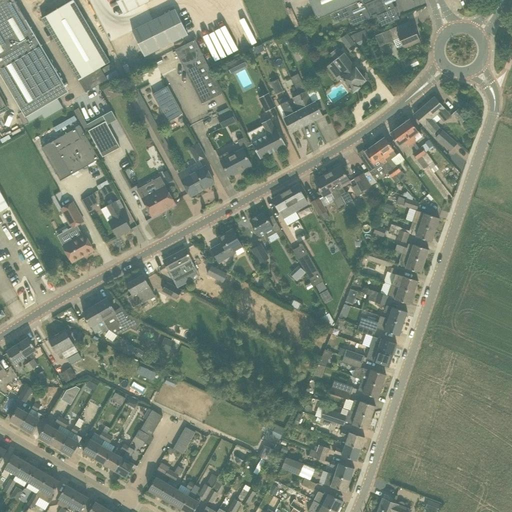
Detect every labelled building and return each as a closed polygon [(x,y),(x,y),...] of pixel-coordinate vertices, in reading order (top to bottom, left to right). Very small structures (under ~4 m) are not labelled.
[(0,0),(0,72),(26,116),(57,97),(69,91),(14,0),(0,0)] [(72,0),(42,18),(54,39),(86,20),(73,0),(72,0)] [(116,0),(124,14),(151,0),(116,0)] [(377,15),(382,26),(399,19),(391,0),(308,0),(317,19),(331,13),(335,22),(349,16),(353,26),(377,15)] [(145,56),(154,51),(187,34),(175,9),(132,30),(145,56)] [(86,20),(54,39),(66,59),(98,41),(86,20)] [(409,21),(400,25),(382,33),(375,36),(380,46),(394,40),(397,48),(398,48),(403,46),(404,48),(420,41),(414,27),(412,28),(409,21)] [(365,29),(353,34),(356,42),(368,38),(365,29)] [(348,33),(341,38),(339,40),(346,49),(352,45),(352,43),(354,42),(348,33)] [(227,104),(222,93),(195,39),(186,44),(184,40),(175,45),(177,48),(175,49),(202,103),(218,95),(219,98),(221,98),(225,106),(227,104)] [(98,41),(66,59),(79,80),(110,62),(98,41)] [(262,44),(254,47),(257,54),(265,50),(262,44)] [(359,85),(363,82),(365,80),(346,52),(343,53),(339,47),(330,53),(335,60),(334,61),(344,75),(342,77),(353,92),(354,91),(357,90),(360,87),(360,86),(359,85)] [(312,103),(301,81),(298,74),(291,77),(295,85),(297,90),(299,94),(313,121),(313,119),(315,118),(316,119),(323,116),(316,102),(312,103)] [(270,83),(275,94),(282,91),(278,80),(270,83)] [(168,86),(153,94),(168,121),(182,113),(168,86)] [(132,99),(162,163),(157,165),(159,170),(176,163),(144,93),(132,99)] [(259,98),(266,112),(275,107),(268,93),(259,98)] [(299,94),(293,97),(299,110),(294,112),(301,127),(310,122),(309,121),(312,119),(313,121),(299,94)] [(278,100),(285,116),(283,117),(291,132),(298,129),(297,127),(300,126),(301,127),(294,112),(286,96),(278,100)] [(57,97),(26,116),(29,122),(42,115),(45,119),(64,108),(57,97)] [(444,121),(451,116),(435,97),(422,108),(432,119),(437,114),(444,121)] [(86,131),(89,130),(106,121),(103,115),(87,124),(78,108),(74,110),(82,124),(86,131)] [(422,108),(414,114),(424,126),(425,124),(432,132),(439,126),(432,119),(422,108)] [(462,123),(467,118),(459,109),(453,113),(462,123)] [(222,127),(235,121),(230,111),(217,117),(222,127)] [(286,145),(278,129),(276,130),(270,119),(262,123),(268,134),(252,142),(260,158),(286,145)] [(415,142),(417,141),(422,137),(419,132),(410,119),(400,126),(413,144),(418,151),(428,165),(433,162),(427,152),(426,152),(422,146),(419,148),(415,142)] [(89,130),(103,156),(120,147),(106,121),(89,130)] [(108,124),(114,135),(120,132),(115,121),(108,124)] [(73,173),(101,158),(86,131),(82,124),(54,140),(73,173)] [(410,146),(413,144),(400,126),(390,133),(399,146),(404,142),(407,145),(408,144),(409,146),(410,146)] [(441,130),(436,137),(451,150),(457,143),(441,130)] [(384,137),(375,144),(396,174),(401,171),(397,166),(396,166),(391,159),(397,155),(384,137)] [(429,139),(422,145),(426,151),(434,145),(429,139)] [(196,162),(205,157),(198,144),(189,150),(196,162)] [(400,180),(396,174),(375,144),(358,156),(369,170),(372,175),(379,170),(378,168),(380,167),(386,174),(388,172),(396,183),(400,180)] [(220,161),(229,177),(251,165),(243,150),(220,161)] [(111,158),(113,163),(117,161),(121,169),(131,164),(125,151),(111,158)] [(418,151),(413,154),(424,168),(428,165),(418,151)] [(350,182),(341,166),(328,173),(346,206),(347,209),(355,204),(348,192),(346,193),(342,186),(350,182)] [(191,196),(214,183),(205,167),(189,175),(186,170),(178,174),(191,196)] [(167,170),(163,172),(169,182),(173,180),(167,170)] [(369,170),(363,173),(354,178),(361,191),(362,191),(363,193),(370,189),(369,187),(371,186),(370,186),(377,182),(372,175),(369,170)] [(346,206),(328,173),(315,181),(324,196),(320,198),(324,207),(334,201),(339,211),(346,206)] [(104,196),(114,191),(110,184),(100,190),(104,196)] [(297,185),(272,199),(283,218),(308,204),(297,185)] [(153,217),(175,204),(165,186),(142,198),(153,217)] [(0,190),(0,211),(9,207),(0,190)] [(92,194),(82,200),(89,212),(93,210),(91,207),(98,203),(92,194)] [(397,203),(404,205),(417,210),(419,203),(412,200),(407,199),(399,196),(397,203)] [(320,198),(312,202),(319,215),(320,217),(321,219),(322,218),(323,220),(325,219),(329,217),(326,211),(324,207),(320,198)] [(115,202),(119,209),(123,207),(119,199),(115,202)] [(73,202),(61,208),(72,228),(84,221),(73,202)] [(118,237),(131,229),(122,214),(119,209),(115,202),(107,206),(114,218),(109,221),(118,237)] [(387,204),(384,211),(391,214),(394,206),(387,204)] [(435,230),(439,218),(416,210),(412,222),(435,230)] [(266,232),(272,228),(274,232),(276,232),(281,230),(272,215),(267,218),(264,212),(251,220),(264,243),(270,240),(266,232)] [(289,225),(295,237),(306,232),(299,219),(289,225)] [(413,230),(411,234),(416,235),(416,237),(431,242),(435,230),(412,222),(410,229),(413,230)] [(398,235),(398,234),(408,238),(409,233),(400,230),(401,227),(391,224),(389,231),(398,235)] [(376,226),(373,233),(383,236),(386,229),(376,226)] [(218,245),(212,249),(219,262),(235,253),(234,250),(241,245),(233,230),(219,238),(223,244),(219,246),(218,245)] [(94,250),(93,249),(85,234),(63,246),(72,262),(94,250)] [(396,239),(406,243),(408,238),(398,234),(398,235),(396,239)] [(382,264),(387,266),(391,267),(393,260),(390,259),(391,258),(389,257),(389,258),(383,256),(383,255),(373,251),(375,244),(369,242),(363,258),(382,264)] [(425,261),(429,249),(414,244),(414,245),(408,243),(407,248),(404,247),(402,253),(425,261)] [(269,258),(261,244),(252,250),(259,264),(269,258)] [(299,259),(308,254),(303,244),(293,250),(299,259)] [(190,273),(197,270),(186,249),(163,261),(169,271),(174,281),(179,279),(190,273)] [(421,273),(424,264),(425,261),(402,253),(399,262),(398,264),(406,267),(406,268),(421,273)] [(308,254),(299,259),(314,286),(316,285),(319,291),(320,292),(327,288),(323,281),(324,281),(308,254)] [(227,273),(212,265),(207,275),(222,283),(227,273)] [(296,281),(306,272),(300,265),(290,273),(296,281)] [(395,274),(391,285),(414,292),(418,281),(395,273),(397,269),(391,267),(387,266),(386,271),(387,271),(395,274)] [(142,273),(125,282),(133,296),(138,294),(143,302),(155,295),(142,273)] [(167,283),(163,291),(177,298),(181,290),(167,283)] [(270,288),(266,283),(261,286),(265,292),(270,288)] [(387,295),(388,295),(390,296),(390,297),(395,298),(395,299),(410,304),(414,292),(391,285),(391,284),(387,295)] [(353,304),(358,291),(349,288),(345,301),(353,304)] [(325,304),(333,299),(327,289),(320,294),(325,304)] [(380,293),(379,292),(371,290),(369,295),(377,297),(386,300),(388,295),(387,295),(380,293)] [(384,305),(386,300),(369,295),(368,299),(384,305)] [(142,322),(127,315),(122,307),(115,311),(107,298),(95,305),(109,329),(121,323),(137,331),(142,322)] [(291,305),(298,309),(300,303),(294,300),(291,305)] [(95,333),(98,332),(99,335),(108,330),(109,329),(95,305),(83,312),(95,333)] [(403,324),(407,312),(392,307),(386,305),(384,311),(390,313),(389,318),(403,324)] [(334,321),(329,313),(320,318),(323,322),(328,325),(334,321)] [(384,331),(399,336),(403,324),(389,318),(380,316),(378,323),(362,317),(359,326),(376,332),(377,327),(385,330),(384,331)] [(376,332),(359,326),(357,331),(374,336),(376,332)] [(71,335),(77,338),(80,331),(74,328),(71,335)] [(66,330),(49,339),(57,353),(61,351),(66,359),(78,352),(66,330)] [(374,336),(370,347),(393,355),(397,343),(382,338),(381,339),(374,336)] [(37,350),(28,337),(18,344),(26,357),(37,350)] [(176,354),(180,345),(179,344),(180,341),(173,338),(172,340),(167,338),(163,349),(171,353),(171,352),(176,354)] [(127,343),(122,351),(131,357),(136,348),(127,343)] [(18,344),(7,351),(15,364),(26,357),(18,344)] [(365,353),(367,347),(356,344),(354,350),(365,353)] [(367,358),(374,361),(374,362),(389,367),(393,355),(370,347),(367,358)] [(134,353),(138,357),(142,351),(138,348),(134,353)] [(319,365),(325,367),(330,351),(324,349),(319,365)] [(363,362),(365,355),(346,349),(344,356),(363,362)] [(361,368),(363,362),(344,356),(342,361),(356,366),(361,368)] [(30,362),(34,368),(38,366),(34,359),(30,362)] [(34,368),(30,362),(26,365),(30,371),(34,368)] [(325,367),(319,365),(317,364),(316,369),(314,375),(316,376),(322,378),(325,367)] [(137,373),(153,380),(156,373),(140,365),(137,373)] [(70,367),(61,373),(66,382),(76,376),(70,367)] [(363,368),(359,378),(361,379),(382,386),(386,375),(371,369),(371,370),(363,368)] [(358,390),(363,392),(363,393),(378,398),(382,386),(361,379),(358,390)] [(97,385),(89,380),(86,385),(94,390),(97,385)] [(332,387),(351,393),(353,386),(334,380),(332,387)] [(20,394),(23,386),(14,383),(11,391),(20,394)] [(20,396),(27,399),(33,388),(26,384),(20,396)] [(65,393),(74,399),(80,388),(76,386),(67,390),(65,393)] [(330,393),(349,399),(351,393),(332,387),(330,393)] [(118,403),(122,395),(115,392),(111,399),(118,403)] [(354,401),(351,411),(371,417),(375,406),(360,401),(354,400),(354,401)] [(29,414),(18,407),(10,420),(21,427),(29,414)] [(348,410),(346,415),(324,408),(321,418),(340,425),(343,426),(345,421),(353,423),(352,424),(367,429),(371,417),(351,411),(348,410)] [(149,415),(160,421),(163,416),(152,410),(149,415)] [(301,414),(299,413),(293,424),(297,426),(299,423),(301,424),(303,419),(301,418),(303,414),(301,413),(301,414)] [(21,427),(32,433),(40,420),(29,414),(21,427)] [(55,422),(60,425),(64,418),(59,415),(55,422)] [(157,426),(160,421),(149,415),(147,420),(157,426)] [(340,425),(321,418),(317,417),(316,419),(320,421),(319,423),(329,426),(329,424),(339,427),(340,425)] [(66,428),(69,421),(64,418),(60,425),(66,428)] [(154,431),(157,426),(147,420),(144,425),(154,431)] [(270,423),(265,432),(271,435),(276,426),(270,423)] [(47,424),(39,437),(50,443),(58,430),(47,424)] [(81,428),(75,424),(71,431),(77,434),(81,428)] [(151,436),(154,431),(144,425),(141,430),(151,436)] [(182,432),(192,438),(196,432),(186,427),(182,432)] [(136,436),(150,444),(154,438),(151,436),(141,430),(139,429),(136,436)] [(68,436),(58,430),(50,443),(61,449),(68,436)] [(361,449),(365,437),(342,430),(340,435),(348,438),(345,444),(361,449)] [(108,434),(103,431),(100,435),(99,437),(104,440),(108,434)] [(192,438),(182,432),(179,438),(189,444),(192,438)] [(110,443),(113,437),(108,434),(104,440),(110,443)] [(74,440),(68,436),(61,449),(72,456),(79,442),(74,440)] [(189,444),(179,438),(176,443),(186,449),(189,444)] [(101,445),(95,442),(90,439),(83,452),(94,458),(101,445)] [(186,449),(176,443),(173,449),(183,455),(186,449)] [(129,447),(124,444),(121,449),(126,452),(129,447)] [(326,454),(329,448),(319,444),(318,447),(315,446),(314,450),(326,454)] [(342,455),(357,461),(361,449),(345,444),(343,450),(336,448),(334,453),(342,455)] [(112,452),(101,445),(94,458),(105,465),(112,452)] [(274,449),(264,445),(259,456),(268,461),(274,449)] [(128,461),(131,456),(134,450),(129,447),(126,452),(123,458),(115,471),(126,477),(134,464),(128,461)] [(326,454),(314,450),(311,449),(309,455),(324,461),(326,454)] [(123,458),(112,452),(105,465),(115,471),(123,458)] [(24,461),(13,454),(5,469),(2,474),(13,480),(24,461)] [(286,457),(282,467),(299,475),(303,463),(286,457)] [(350,480),(354,468),(338,462),(332,460),(330,465),(337,468),(335,475),(350,480)] [(13,480),(24,486),(27,481),(28,482),(37,468),(24,461),(13,480)] [(278,472),(280,467),(274,463),(272,468),(278,472)] [(310,479),(315,468),(304,464),(300,475),(310,479)] [(175,472),(174,472),(170,478),(177,481),(180,475),(180,476),(184,469),(178,466),(175,472)] [(28,482),(40,489),(49,475),(37,468),(28,482)] [(165,475),(170,478),(174,472),(169,469),(165,475)] [(323,484),(346,492),(350,480),(335,475),(324,471),(320,482),(324,483),(323,484)] [(52,495),(60,481),(49,475),(40,489),(38,494),(31,506),(34,508),(40,497),(50,503),(54,497),(52,495)] [(167,483),(156,477),(149,490),(160,496),(167,483)] [(302,484),(314,490),(317,484),(305,478),(302,484)] [(11,479),(7,485),(12,488),(16,482),(11,479)] [(212,488),(215,482),(209,479),(206,484),(212,488)] [(191,491),(195,484),(189,481),(186,488),(191,491)] [(170,503),(178,490),(167,483),(160,496),(170,503)] [(212,488),(206,484),(205,483),(198,494),(206,499),(212,489),(212,488)] [(9,494),(12,488),(7,485),(4,491),(9,494)] [(59,498),(70,505),(78,491),(67,485),(59,498)] [(273,485),(269,492),(275,495),(279,488),(273,485)] [(17,502),(23,491),(16,487),(10,498),(17,502)] [(218,493),(212,489),(206,499),(213,503),(218,493)] [(235,498),(228,510),(232,511),(235,511),(241,503),(242,503),(248,491),(243,489),(237,499),(235,498)] [(256,493),(250,489),(248,491),(242,503),(248,506),(256,493)] [(189,496),(178,490),(170,503),(181,509),(189,496)] [(70,505),(81,511),(89,498),(78,491),(70,505)] [(336,511),(337,511),(343,501),(329,493),(328,494),(324,492),(324,493),(319,491),(314,500),(323,505),(336,511)] [(28,504),(31,506),(38,494),(34,492),(28,504)] [(270,492),(257,511),(264,511),(267,509),(271,511),(273,511),(282,500),(270,492)] [(181,509),(186,511),(193,511),(200,502),(189,496),(181,509)] [(297,510),(300,511),(304,505),(294,498),(289,505),(293,507),(297,510)] [(411,511),(413,509),(405,506),(405,505),(405,503),(404,502),(403,502),(402,501),(401,501),(399,502),(398,503),(397,505),(384,499),(378,511),(411,511)] [(435,511),(436,511),(440,504),(428,500),(425,508),(435,511)] [(103,511),(106,508),(95,502),(89,511),(103,511)]
